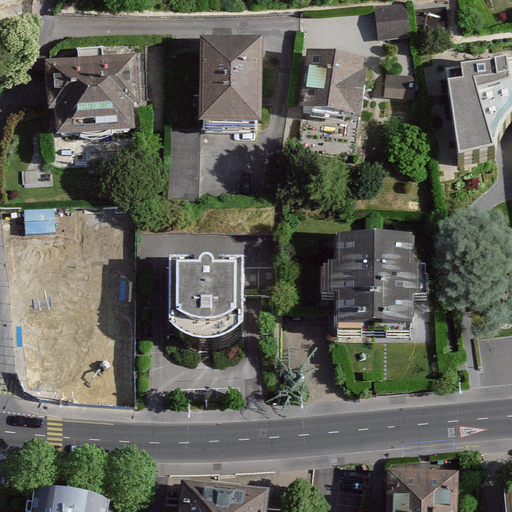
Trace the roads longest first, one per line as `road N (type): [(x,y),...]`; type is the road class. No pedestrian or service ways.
road 1 (tertiary): [(0,435),(161,447),(384,433)]
road 2 (residential): [(55,0),(0,116)]
road 3 (tertiary): [(384,433),(511,422)]
